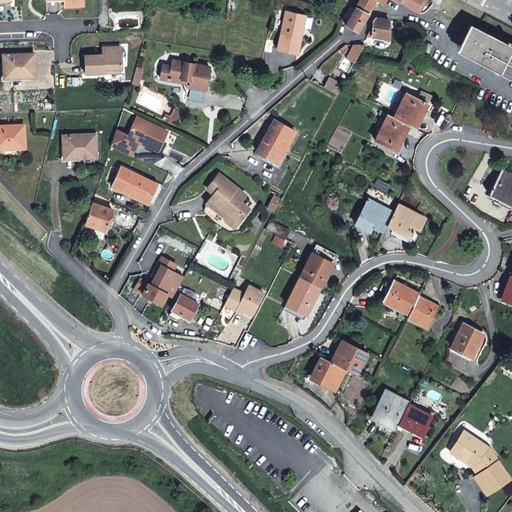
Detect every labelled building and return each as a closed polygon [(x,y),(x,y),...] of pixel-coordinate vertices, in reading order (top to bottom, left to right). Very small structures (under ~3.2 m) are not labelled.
[(360,0),(356,7),(356,8),(368,14),(375,0),(376,0),(383,4),(385,0),(360,0)] [(402,0),(400,2),(415,11),(419,5),(421,7),(425,2),(426,3),(427,0),(402,0)] [(368,14),(356,8),(346,24),(358,31),(368,14)] [(304,15),(286,11),(278,49),(297,54),(302,34),(299,33),(304,15)] [(390,20),(376,18),(373,21),(372,32),(369,31),(367,35),(390,39),(390,20)] [(477,28),(471,25),(458,50),(463,52),(476,28),(477,28)] [(511,45),(509,44),(510,41),(507,39),(505,43),(476,28),(463,52),(511,77),(511,45)] [(348,47),(346,44),(344,44),(339,49),(342,53),(347,49),(348,47)] [(362,45),(354,44),(346,58),(354,62),(360,51),(363,45),(362,45)] [(121,46),(102,47),(102,54),(85,55),(86,74),(105,73),(104,69),(122,68),(121,46)] [(35,53),(4,55),(4,64),(4,74),(18,73),(18,77),(30,77),(36,77),(35,53)] [(210,67),(173,60),(172,66),(169,79),(181,82),(182,79),(190,80),(190,83),(189,86),(205,90),(210,67)] [(4,74),(4,64),(1,64),(2,80),(30,79),(30,77),(18,77),(4,78),(4,74)] [(169,79),(172,66),(163,64),(160,77),(169,79)] [(143,68),(137,66),(134,75),(140,77),(143,68)] [(140,77),(134,75),(132,83),(138,85),(140,77)] [(341,84),(329,77),(324,86),(336,93),(341,84)] [(431,96),(421,91),(417,99),(427,104),(431,96)] [(417,99),(406,93),(394,117),(401,121),(409,125),(415,128),(427,104),(417,99)] [(388,114),(386,118),(375,140),(395,151),(409,125),(401,121),(394,117),(388,114)] [(155,149),(164,130),(136,118),(128,136),(116,130),(111,146),(131,156),(138,141),(155,149)] [(295,132),(274,120),(256,152),(263,156),(277,164),(295,132)] [(24,124),(0,125),(0,145),(9,145),(9,149),(25,148),(24,124)] [(164,130),(155,149),(168,155),(177,136),(164,130)] [(95,134),(63,135),(64,146),(64,155),(79,154),(79,158),(97,157),(95,134)] [(79,154),(64,155),(64,146),(61,146),(62,161),(79,160),(79,158),(79,154)] [(279,168),(290,147),(288,146),(277,164),(263,156),(262,159),(279,168)] [(144,177),(122,166),(113,185),(148,203),(154,192),(157,186),(143,179),(144,177)] [(511,175),(501,170),(489,193),(494,196),(492,200),(511,209),(511,208),(511,175)] [(246,194),(219,173),(207,188),(214,194),(207,203),(222,215),(236,225),(250,208),(241,201),(246,194)] [(163,184),(145,176),(144,177),(143,179),(157,186),(154,192),(157,193),(158,194),(163,184)] [(148,203),(113,185),(112,188),(147,205),(148,203)] [(157,193),(154,192),(148,203),(151,204),(157,193)] [(280,198),(275,195),(268,208),(270,210),(271,207),(275,209),(280,198)] [(394,211),(367,198),(358,216),(374,224),(373,226),(383,232),(387,225),(392,215),(394,211)] [(113,209),(92,202),(85,223),(106,230),(106,228),(110,218),(113,209)] [(387,225),(393,228),(410,236),(415,227),(420,229),(426,217),(398,203),(394,211),(392,215),(387,225)] [(236,225),(222,215),(224,222),(233,229),(236,225)] [(374,224),(358,216),(358,218),(355,216),(354,220),(372,229),(373,226),(374,224)] [(290,230),(270,220),(265,229),(286,239),(290,230)] [(410,236),(393,228),(391,232),(413,243),(420,229),(415,227),(410,236)] [(333,263),(312,253),(300,277),(320,287),(321,288),(333,263)] [(154,286),(148,283),(142,294),(149,298),(153,300),(162,305),(167,294),(173,297),(180,284),(169,278),(172,272),(176,264),(162,257),(151,276),(158,279),(154,286)] [(172,272),(169,278),(180,284),(184,278),(172,272)] [(511,276),(510,276),(501,298),(511,302),(511,276)] [(320,287),(300,277),(287,303),(307,312),(320,287)] [(148,283),(140,279),(134,290),(142,294),(148,283)] [(419,293),(393,280),(382,300),(409,314),(417,297),(418,295),(419,293)] [(244,294),(233,289),(224,304),(242,314),(243,311),(252,316),(263,294),(248,286),(244,294)] [(198,304),(180,294),(172,310),(169,315),(179,320),(180,317),(181,315),(189,320),(197,306),(198,304)] [(439,306),(418,295),(417,297),(409,314),(407,317),(428,328),(439,306)] [(307,312),(287,303),(286,305),(306,315),(307,312)] [(201,308),(197,306),(189,320),(181,315),(180,317),(192,324),(201,308)] [(428,328),(407,317),(406,319),(427,329),(428,328)] [(484,334),(464,323),(451,348),(471,358),(484,334)] [(367,353),(339,339),(333,350),(337,352),(331,362),(346,369),(356,374),(367,353)] [(471,358),(451,348),(450,350),(470,361),(471,358)] [(346,369),(331,362),(321,356),(311,377),(335,389),(346,369)] [(496,374),(492,371),(485,381),(488,384),(496,374)] [(409,402),(385,390),(371,417),(395,429),(409,402)] [(432,416),(409,404),(398,423),(422,436),(432,416)] [(490,448),(464,431),(450,451),(472,466),(477,474),(482,471),(478,466),(456,451),(466,436),(487,451),(490,448)] [(510,479),(490,448),(487,451),(466,436),(456,451),(478,466),(482,471),(477,474),(475,475),(487,494),(510,479)]
